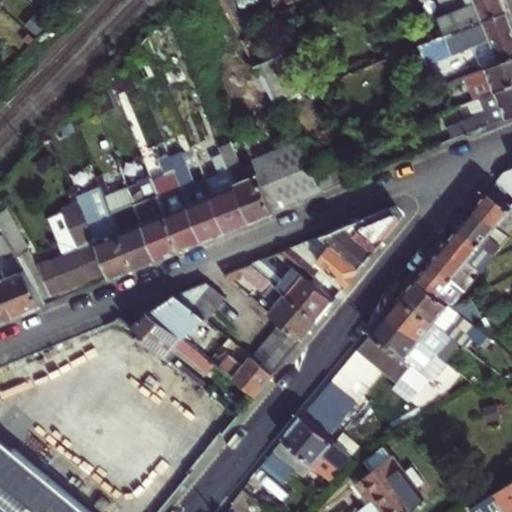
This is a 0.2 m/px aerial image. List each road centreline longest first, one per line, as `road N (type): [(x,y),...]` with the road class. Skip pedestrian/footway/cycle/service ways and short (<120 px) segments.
road 1 (residential): [(479,155),(0,346)]
road 2 (residential): [(479,155),(194,511)]
